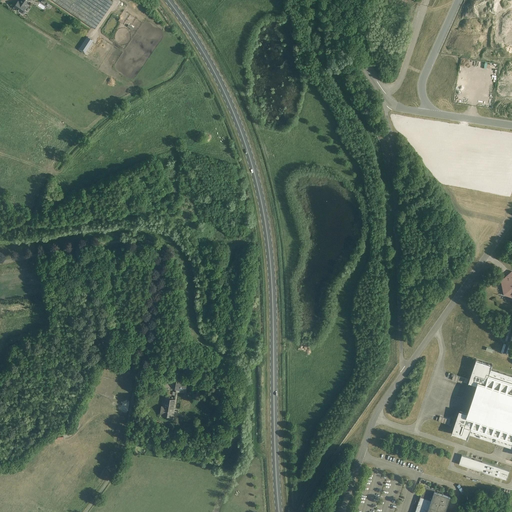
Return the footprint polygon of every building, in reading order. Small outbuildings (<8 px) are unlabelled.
[(18,0),(14,7),(22,13),(24,13),(25,11),(24,9),(27,6),(25,5),(28,0),(21,0),(20,2),(18,0)] [(52,0),(80,19),(95,29),(113,2),(109,0),(52,0)] [(88,37),(80,50),(85,53),(93,40),(88,37)] [(511,272),(511,273),(507,277),(502,281),(502,280),(502,281),(503,284),(502,284),(503,290),(504,290),(505,293),(504,293),(505,294),(509,295),(508,296),(511,297),(511,272)] [(511,376),(491,369),(492,364),(491,365),(484,365),(482,364),(476,360),(476,359),(468,382),(469,382),(476,385),(477,382),(478,382),(467,416),(466,416),(467,413),(459,411),(459,410),(451,434),(452,434),(452,433),(459,433),(461,434),(467,438),(467,439),(469,434),(511,448),(511,376)] [(175,389),(180,390),(185,391),(187,383),(177,382),(175,389)] [(162,415),(167,415),(171,416),(172,408),(174,408),(176,399),(165,398),(163,406),(162,406),(160,413),(162,414),(162,415)] [(459,464),(503,479),(507,480),(510,471),(462,455),(459,464)] [(448,511),(445,511),(449,499),(450,497),(450,496),(449,495),(447,495),(444,494),(443,493),(439,492),(434,491),(435,490),(424,486),(422,491),(420,497),(423,498),(422,502),(419,501),(415,511),(448,511)]
